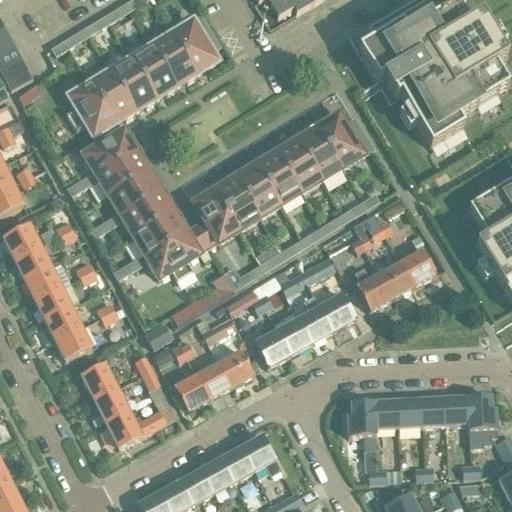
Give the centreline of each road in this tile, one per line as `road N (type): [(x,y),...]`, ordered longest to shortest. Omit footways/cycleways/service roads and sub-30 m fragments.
road 1 (residential): [(86,510),(294,399)]
road 2 (residential): [(294,399),(339,378),(511,373)]
road 3 (residential): [(86,510),(0,340)]
road 4 (residential): [(364,0),(266,58),(229,0)]
road 5 (residential): [(351,511),(294,399)]
